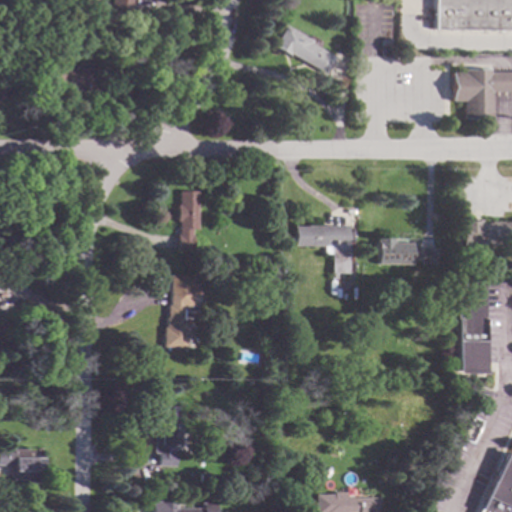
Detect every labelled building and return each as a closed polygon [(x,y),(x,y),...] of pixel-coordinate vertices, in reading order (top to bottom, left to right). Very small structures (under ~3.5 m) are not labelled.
[(128,0),(128,8),(108,6),(108,0),(128,0)] [(511,0),(511,28),(432,28),(432,0),(511,0)] [(309,40),(308,42),(332,56),(322,73),(288,53),(287,55),(271,46),(283,25),(309,40)] [(97,68),(96,90),(67,89),(67,78),(62,78),(62,84),(44,83),(44,67),(67,68),(68,67),(97,68)] [(487,72),(507,72),(511,71),(511,91),(507,91),(489,91),(489,118),(461,118),(461,100),(449,100),(449,72),(461,72),(461,68),(487,68),(487,72)] [(457,263),(511,263),(511,175),(454,174),(457,263)] [(194,229),(188,228),(188,234),(190,234),(189,250),(173,250),(174,234),(175,234),(175,220),(174,220),(174,204),(176,204),(176,190),(195,191),(194,229)] [(345,273),(329,272),(329,253),(321,253),(321,245),(291,245),(292,226),(305,226),(305,225),(345,225),(345,273)] [(432,249),(409,250),(409,243),(389,243),(389,238),(373,238),(373,264),(415,264),(415,265),(432,265),(432,249)] [(480,373),(452,373),(453,284),(481,284),(480,373)] [(185,289),(184,303),(196,304),(194,333),(183,333),(182,347),(159,346),(160,326),(162,326),(163,317),(164,317),(165,305),(166,305),(167,288),(185,289)] [(175,431),(189,431),(189,445),(170,445),(170,451),(174,451),(174,465),(157,465),(157,452),(152,452),(152,418),(154,418),(154,406),(175,406),(175,431)] [(26,457),(40,457),(39,484),(30,483),(30,479),(10,479),(10,477),(7,476),(7,467),(11,467),(11,464),(0,464),(0,448),(27,449),(26,457)] [(511,511),(474,511),(503,450),(511,450),(511,511)] [(208,482),(198,482),(198,474),(208,474),(208,482)] [(343,498),(376,498),(376,508),(372,508),(372,511),(313,511),(313,494),(330,494),(330,492),(343,492),(343,498)] [(174,507),(199,508),(199,502),(214,502),(213,511),(149,511),(150,501),(174,501),(174,507)]
